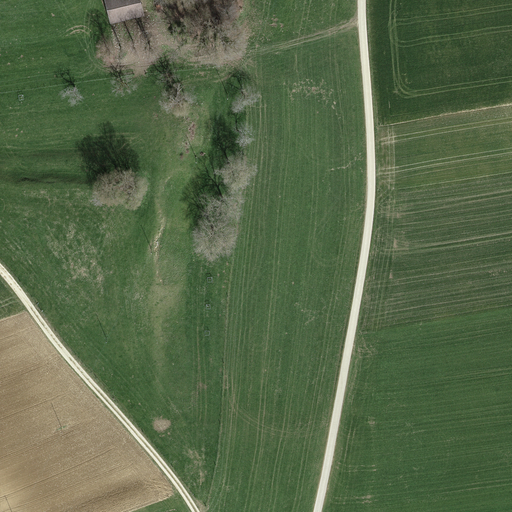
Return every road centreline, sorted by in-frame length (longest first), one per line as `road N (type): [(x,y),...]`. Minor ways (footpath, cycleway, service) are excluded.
road 1 (track): [(360,0),(369,206),(315,511)]
road 2 (track): [(194,511),(0,271)]
road 3 (track): [(225,59),(240,66),(360,20)]
